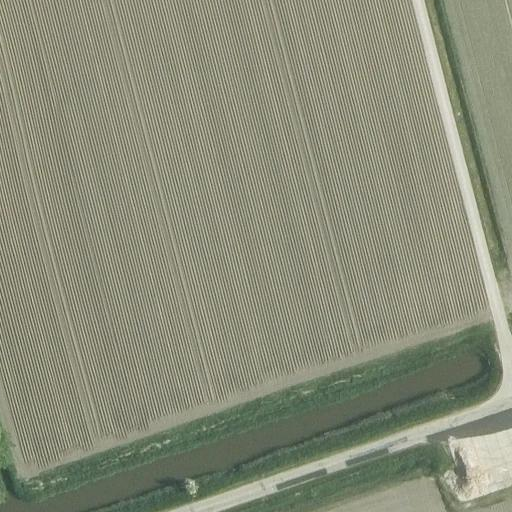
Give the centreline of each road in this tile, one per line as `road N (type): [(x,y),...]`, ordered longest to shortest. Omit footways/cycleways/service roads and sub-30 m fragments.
road 1 (unclassified): [(419,0),(511,366)]
road 2 (unclassified): [(194,511),(511,405)]
